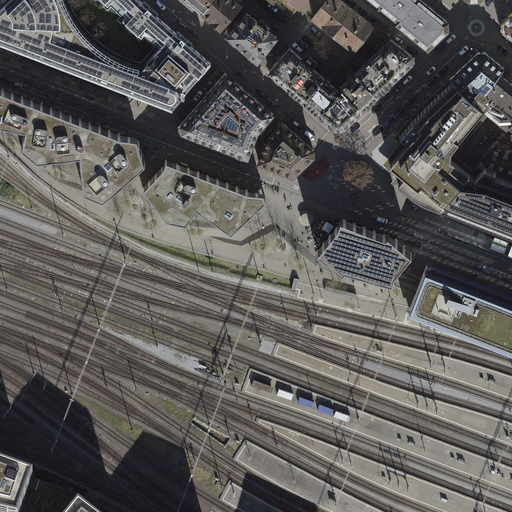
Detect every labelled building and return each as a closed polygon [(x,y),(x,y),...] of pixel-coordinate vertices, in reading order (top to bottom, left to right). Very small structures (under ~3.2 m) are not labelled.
[(0,0),(0,39),(135,90),(142,67),(132,65),(114,58),(103,52),(92,44),(82,33),(74,20),(66,8),(63,0),(0,0)] [(148,31),(162,44),(173,29),(156,14),(157,12),(152,8),(150,10),(147,6),(149,4),(144,0),(143,0),(141,1),(139,0),(103,0),(109,5),(114,0),(129,14),(124,20),(142,37),(148,31)] [(187,0),(202,13),(212,0),(187,0)] [(220,28),(240,4),(238,3),(235,0),(212,0),(202,13),(220,28)] [(305,0),(263,0),(286,16),(289,11),(292,14),(300,4),(301,5),(305,0)] [(372,24),(341,0),(326,0),(313,17),(353,49),(372,24)] [(381,0),(379,3),(399,19),(414,0),(381,0)] [(446,21),(421,0),(414,0),(399,19),(397,23),(428,46),(448,27),(446,21)] [(282,38),(250,12),(229,38),(260,65),(282,38)] [(210,61),(173,29),(162,44),(142,67),(135,90),(172,104),(210,61)] [(389,38),(371,57),(392,80),(412,61),(411,55),(389,38)] [(269,71),(286,86),(306,62),(289,47),(269,71)] [(472,99),(484,108),(507,126),(509,124),(511,120),(511,82),(500,73),(505,67),(485,51),(478,51),(451,77),(454,80),(472,99)] [(371,57),(355,73),(377,94),(392,80),(371,57)] [(286,86),(302,99),(322,76),(306,62),(286,86)] [(233,108),(248,91),(245,89),(225,72),(209,90),(227,106),(229,104),(233,108)] [(377,94),(355,73),(340,87),(344,91),(361,108),(377,94)] [(302,99),(318,113),(338,91),(339,90),(322,76),(302,99)] [(454,80),(451,77),(407,119),(393,136),(401,143),(383,163),(396,176),(391,183),(415,201),(436,211),(493,232),(494,228),(440,207),(423,201),(413,195),(397,182),(404,175),(389,163),(407,142),(400,135),(413,120),(426,106),(454,80)] [(400,135),(407,142),(436,164),(447,154),(482,111),(484,108),(472,99),(454,80),(426,106),(413,120),(400,135)] [(24,114),(30,100),(0,88),(0,123),(18,127),(19,120),(23,113),(24,114)] [(227,106),(209,90),(193,108),(180,123),(182,130),(218,146),(226,124),(219,121),(218,117),(227,106)] [(260,101),(248,91),(233,108),(230,112),(240,120),(238,123),(257,130),(273,112),(260,101)] [(338,91),(318,113),(334,127),(342,127),(361,108),(344,91),(341,93),(338,91)] [(80,143),(88,122),(30,100),(24,114),(23,113),(19,120),(18,127),(23,128),(19,146),(21,147),(36,159),(37,158),(72,154),(71,147),(74,141),(80,143)] [(488,115),(482,111),(447,154),(469,172),(476,178),(485,167),(496,171),(494,175),(511,181),(511,125),(509,124),(507,126),(472,168),(456,153),(488,115)] [(266,139),(259,161),(293,173),(313,155),(312,148),(282,121),(266,139)] [(101,198),(143,159),(142,158),(137,143),(137,141),(136,140),(135,136),(118,134),(88,122),(80,143),(74,141),(71,147),(72,154),(77,153),(82,191),(83,190),(101,198)] [(226,124),(218,146),(247,158),(257,130),(238,123),(236,128),(226,124)] [(436,164),(407,142),(389,163),(404,175),(397,182),(413,195),(423,201),(440,207),(469,172),(447,154),(436,164)] [(200,191),(207,175),(171,161),(164,159),(161,166),(141,187),(163,216),(163,218),(182,222),(183,223),(194,207),(198,210),(208,196),(200,191)] [(511,235),(511,181),(494,175),(496,171),(485,167),(476,178),(469,172),(440,207),(494,228),(493,232),(511,239),(511,235)] [(246,190),(207,175),(200,191),(208,196),(198,210),(229,232),(264,199),(262,192),(246,190)] [(412,252),(388,233),(386,235),(340,218),(337,226),(317,251),(342,271),(345,268),(390,279),(395,273),(412,252)] [(511,350),(511,294),(428,261),(408,310),(511,350)] [(272,386),(254,380),(252,386),(270,392),(272,386)] [(90,508),(83,505),(75,503),(0,475),(0,511),(96,511),(91,508),(90,508)]
